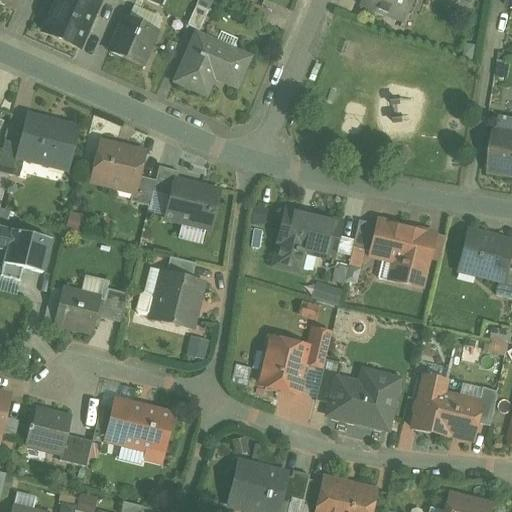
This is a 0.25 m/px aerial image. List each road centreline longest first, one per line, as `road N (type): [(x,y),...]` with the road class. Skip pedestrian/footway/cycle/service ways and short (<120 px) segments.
road 1 (residential): [(511,474),(346,453),(176,382),(71,361)]
road 2 (residential): [(250,162),(0,50)]
road 3 (residential): [(511,210),(250,162)]
road 4 (residential): [(250,162),(319,0)]
